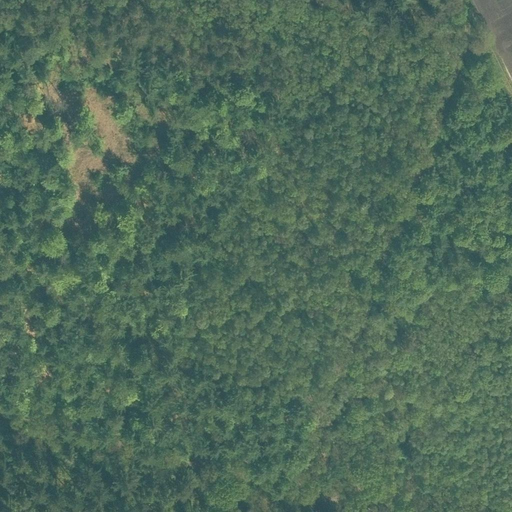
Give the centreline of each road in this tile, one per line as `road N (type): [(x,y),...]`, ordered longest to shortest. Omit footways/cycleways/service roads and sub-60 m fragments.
road 1 (track): [(464,36),(311,439)]
road 2 (track): [(0,411),(373,511)]
road 3 (track): [(327,0),(464,36)]
